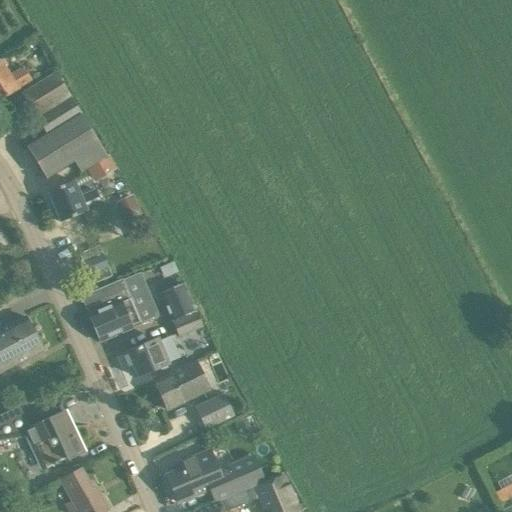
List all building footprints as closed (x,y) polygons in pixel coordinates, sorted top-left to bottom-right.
[(18,88),(31,80),(23,68),(10,76),(2,62),(0,63),(0,101),(19,90),(18,88)] [(87,169),(107,157),(80,116),(81,116),(55,75),(22,95),(48,137),(28,149),(47,178),(74,162),(80,173),(87,169)] [(107,157),(87,169),(94,181),(115,169),(109,159),(107,157)] [(86,212),(101,206),(95,191),(79,197),(73,182),(47,192),(60,223),(86,213),(86,212)] [(140,220),(130,199),(115,206),(125,227),(140,220)] [(83,265),(102,257),(98,248),(79,256),(83,265)] [(107,267),(88,276),(92,285),(111,276),(107,267)] [(141,276),(83,300),(100,343),(141,326),(139,323),(158,315),(141,276)] [(195,312),(183,285),(159,295),(170,322),(195,312)] [(197,315),(185,320),(174,324),(179,337),(202,328),(197,315)] [(0,373),(43,350),(25,317),(0,330),(0,373)] [(149,344),(127,353),(137,379),(168,366),(179,361),(168,336),(158,340),(149,344)] [(168,411),(208,392),(194,363),(154,381),(168,411)] [(205,431),(234,418),(224,396),(195,409),(205,431)] [(67,460),(82,453),(63,412),(27,428),(18,407),(0,415),(0,439),(25,436),(30,447),(32,446),(41,464),(41,465),(42,466),(44,467),(46,467),(47,467),(53,464),(54,466),(58,464),(57,462),(66,458),(67,460)] [(178,503),(207,491),(215,488),(218,498),(262,480),(254,459),(230,469),(231,472),(220,476),(211,453),(194,459),(196,464),(167,476),(178,503)] [(80,470),(60,481),(71,500),(64,504),(68,511),(76,511),(77,511),(76,511),(103,511),(107,510),(95,488),(91,490),(80,470)] [(225,511),(247,503),(256,499),(261,511),(299,511),(300,511),(285,475),(198,511),(225,511)] [(503,500),(511,495),(511,483),(498,490),(503,500)]
